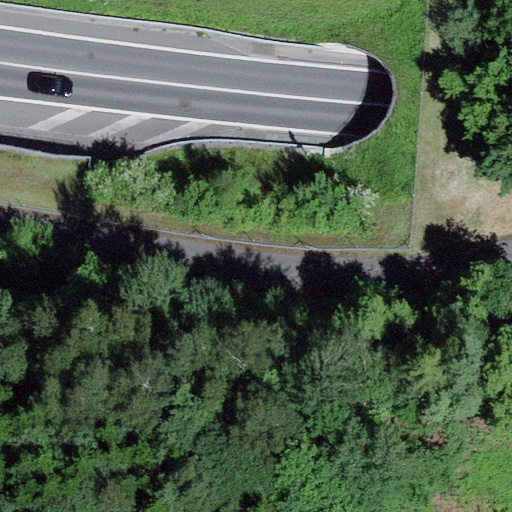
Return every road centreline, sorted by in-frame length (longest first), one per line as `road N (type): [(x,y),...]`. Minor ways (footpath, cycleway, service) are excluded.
road 1 (track): [(511,252),(414,263),(233,259),(0,224)]
road 2 (trunk): [(511,109),(392,107),(0,62)]
